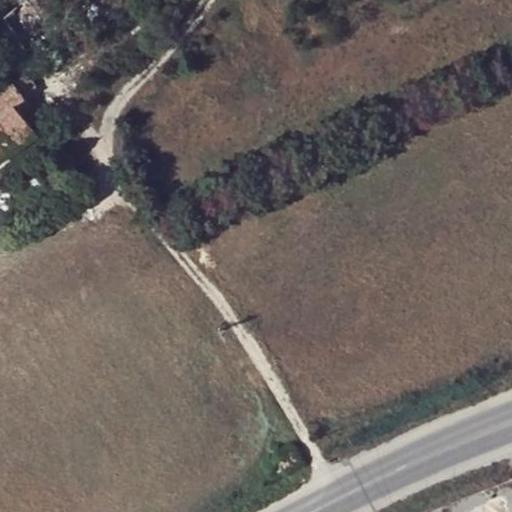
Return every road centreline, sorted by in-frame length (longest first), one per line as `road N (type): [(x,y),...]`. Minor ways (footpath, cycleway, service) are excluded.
road 1 (track): [(340,498),(259,356),(106,154),(118,99),(209,0)]
road 2 (secondary): [(511,420),(340,498)]
road 3 (secondary): [(340,498),(511,438)]
